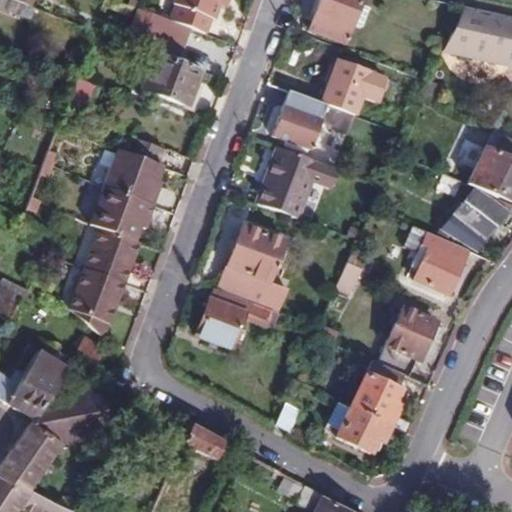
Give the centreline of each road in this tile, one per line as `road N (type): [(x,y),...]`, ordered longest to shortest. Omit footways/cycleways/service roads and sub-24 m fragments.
road 1 (residential): [(389,511),(153,379),(143,355),(275,0)]
road 2 (residential): [(415,457),(485,308),(511,273)]
